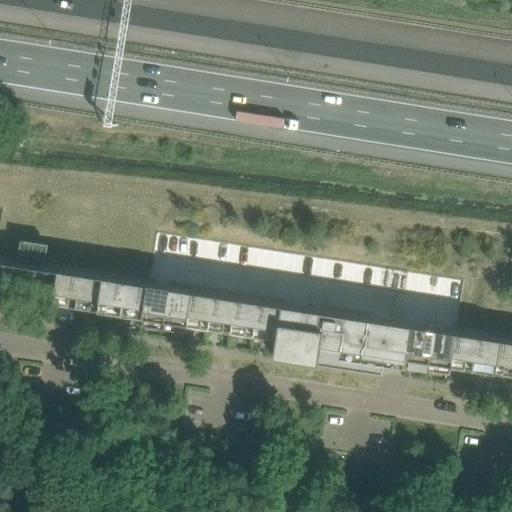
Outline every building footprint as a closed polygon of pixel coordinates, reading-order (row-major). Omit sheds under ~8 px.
[(68,305),(76,306),(78,296),(82,269),(58,265),(54,293),(70,295),(68,305)] [(105,272),(82,269),(78,296),(92,299),(91,309),(99,310),(100,300),(105,272)] [(127,276),(105,272),(100,300),(115,302),(113,312),(121,313),(123,304),(127,276)] [(136,316),(142,317),(148,279),(127,276),(123,304),(137,306),(136,316)] [(141,326),(163,329),(171,283),(150,280),(148,279),(142,317),(141,326)] [(186,333),(187,324),(193,287),(171,283),(163,329),(186,333)] [(214,290),(193,287),(187,324),(194,325),(195,315),(210,318),(214,290)] [(214,290),(210,318),(208,327),(216,329),(218,319),(232,321),(237,294),(214,290)] [(255,325),(259,297),(237,294),(232,321),(231,331),(239,332),(240,323),(255,325)] [(278,328),(282,301),(259,297),(255,325),(253,335),(261,336),(263,326),(278,328)] [(391,318),(282,301),(278,328),(274,356),(383,373),(384,364),(394,366),(405,368),(407,359),(413,322),(400,320),(391,318)] [(407,359),(405,368),(428,371),(435,326),(413,322),(407,359)] [(455,329),(435,326),(428,371),(450,374),(451,366),(457,329),(456,329),(455,329)] [(458,367),(459,357),(474,359),(478,332),(457,329),(451,366),(458,367)] [(480,370),(482,361),(496,363),(500,336),(478,332),(474,359),(472,369),(480,370)] [(503,374),(504,364),(511,365),(511,337),(500,336),(496,363),(495,373),(503,374)]
